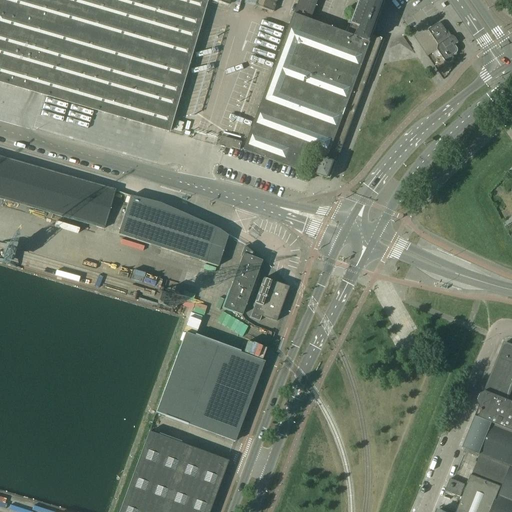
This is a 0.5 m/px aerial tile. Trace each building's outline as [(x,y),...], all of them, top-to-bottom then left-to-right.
[(0,0),(0,83),(168,132),(170,123),(205,5),(206,0),(216,3),(227,6),(229,0),(0,0)] [(299,0),(294,15),(244,151),(290,168),(302,171),(305,162),(308,163),(311,152),(320,155),(317,163),(315,162),(312,170),(315,171),(314,175),(331,179),(382,39),(373,36),(385,0),(356,0),(360,1),(351,25),(347,35),(310,21),(317,0),(299,0)] [(257,0),(256,7),(261,9),(273,12),(276,0),(257,0)] [(446,31),(442,25),(441,25),(441,24),(440,24),(439,24),(438,24),(437,24),(428,30),(438,45),(437,50),(445,62),(446,63),(447,63),(448,64),(449,63),(450,63),(455,60),(455,59),(454,59),(452,57),(456,54),(457,53),(457,52),(458,51),(458,50),(457,49),(454,45),(457,43),(458,43),(455,38),(454,37),(453,37),(452,36),(451,36),(450,37),(447,39),(445,36),(446,35),(446,34),(446,33),(446,32),(446,31)] [(242,143),(225,138),(224,140),(222,145),(240,150),(242,143)] [(0,199),(103,229),(114,191),(0,157),(0,199)] [(159,204),(130,197),(117,235),(217,267),(227,237),(218,230),(159,204)] [(241,258),(222,309),(241,316),(261,261),(250,257),(252,254),(252,253),(246,248),(243,247),(240,257),(241,258)] [(178,281),(153,272),(151,277),(176,286),(178,281)] [(288,287),(268,280),(262,278),(252,304),(254,305),(249,318),(258,322),(261,316),(275,322),(288,287)] [(184,328),(196,333),(199,325),(186,321),(184,328)] [(185,333),(155,412),(234,442),(263,362),(185,333)] [(511,346),(504,343),(486,389),(511,399),(511,346)] [(479,406),(475,416),(479,417),(511,430),(511,399),(486,389),(484,393),(480,394),(477,402),(479,406)] [(437,510),(436,511),(511,511),(511,430),(479,417),(475,416),(462,448),(463,448),(465,449),(464,452),(469,454),(470,451),(479,454),(480,455),(511,467),(502,488),(497,501),(495,500),(501,487),(472,476),(471,475),(456,511),(441,511),(438,511),(437,510)] [(208,511),(227,461),(148,432),(118,511),(208,511)] [(450,479),(445,491),(460,497),(465,485),(450,479)]
